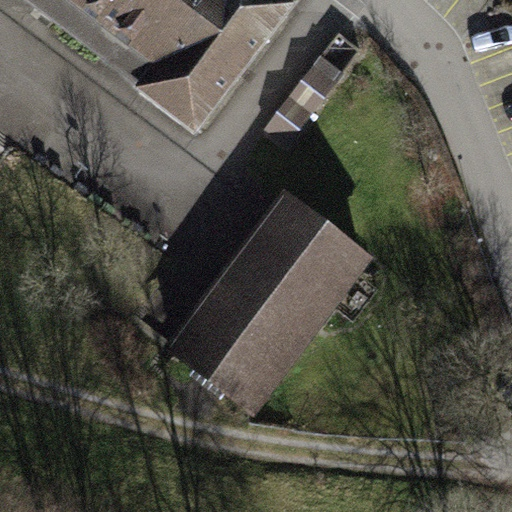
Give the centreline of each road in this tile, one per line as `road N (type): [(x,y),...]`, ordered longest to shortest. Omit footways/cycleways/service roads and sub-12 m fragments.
road 1 (track): [(0,376),(255,447),(446,467),(511,465)]
road 2 (residential): [(391,0),(448,67),(511,237)]
